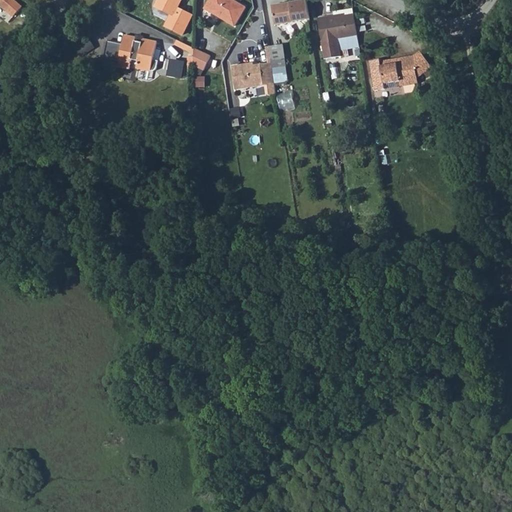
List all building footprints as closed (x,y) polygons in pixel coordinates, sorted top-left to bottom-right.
[(0,0),(0,7),(8,14),(14,8),(19,11),(21,9),(22,9),(29,15),(30,14),(17,3),(15,3),(10,0),(0,0)] [(176,0),(157,0),(154,6),(171,14),(164,27),(181,35),(190,17),(175,9),(179,1),(176,0)] [(205,0),(202,6),(231,22),(242,3),(235,0),(205,0)] [(305,0),(271,6),(274,25),(308,19),(305,0)] [(8,14),(13,18),(18,13),(19,11),(14,8),(8,14)] [(335,17),(319,19),(323,43),(326,60),(342,58),(341,52),(339,40),(358,37),(355,16),(346,18),(335,19),(335,17)] [(358,37),(339,40),(341,52),(346,51),(360,49),(358,37)] [(139,72),(154,73),(155,73),(156,73),(158,72),(159,70),(160,70),(160,68),(160,62),(155,62),(157,43),(143,42),(142,42),(142,46),(135,45),(135,42),(134,42),(124,41),(123,50),(107,48),(105,66),(121,67),(121,72),(132,73),(132,71),(133,64),(140,64),(139,72)] [(178,43),(176,47),(186,52),(188,48),(178,43)] [(270,61),(271,67),(272,68),(285,66),(281,44),(268,46),(270,61)] [(208,58),(192,50),(192,67),(201,72),(208,58)] [(380,62),(370,63),(375,93),(385,92),(384,87),(400,84),(401,89),(419,87),(418,81),(433,70),(421,54),(414,59),(396,61),(397,66),(382,69),(381,64),(380,62)] [(235,89),(274,82),(272,68),(271,67),(270,61),(253,64),(249,65),(248,63),(231,66),(235,89)] [(295,120),(310,119),(309,104),(294,105),(295,120)] [(240,108),(231,109),(231,117),(240,116),(240,108)]
